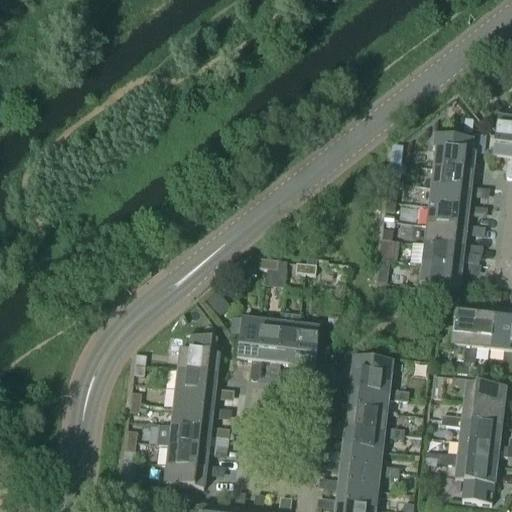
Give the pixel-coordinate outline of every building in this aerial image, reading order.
[(492,160),(511,163),(511,159),(511,122),(496,121),(492,160)] [(435,152),(433,172),(472,177),(475,157),(471,156),(472,143),(434,139),(432,152),(435,152)] [(391,157),(390,167),(400,168),(401,158),(391,157)] [(400,168),(390,167),(389,177),(399,178),(400,168)] [(433,172),(430,191),(470,196),(472,177),(433,172)] [(430,191),(428,210),(468,215),(470,196),(430,191)] [(387,195),(386,205),(395,206),(397,196),(387,195)] [(395,206),(386,205),(384,215),(394,217),(395,206)] [(428,210),(426,229),(465,234),(468,215),(428,210)] [(426,229),(424,248),(463,253),(465,234),(426,229)] [(382,233),(381,243),(391,244),(392,234),(382,233)] [(391,244),(381,243),(379,262),(396,264),(398,245),(391,244)] [(424,248),(422,267),(461,272),(463,253),(424,248)] [(256,272),(267,273),(268,264),(258,262),(256,272)] [(376,286),(386,288),(389,264),(379,263),(376,286)] [(268,264),(267,273),(277,275),(278,265),(268,264)] [(295,277),(305,278),(306,268),(296,267),(295,277)] [(461,272),(422,267),(419,287),(459,292),(461,272)] [(306,268),(305,278),(315,279),(316,269),(306,268)] [(450,349),(465,351),(470,351),(475,312),(455,309),(452,332),(444,331),(442,347),(450,348),(450,349)] [(475,352),(489,353),(494,314),(475,312),(470,351),(465,351),(464,360),(474,362),(475,352)] [(489,353),(503,355),(508,355),(511,323),(511,315),(494,314),(489,353)] [(275,367),(294,369),(299,330),(300,320),(281,317),(280,327),(275,367)] [(236,362),(256,365),(261,325),(232,322),(230,339),(239,340),(236,362)] [(511,323),(508,355),(503,355),(502,365),(511,365),(511,323)] [(256,365),(275,367),(280,327),(261,325),(256,365)] [(299,330),(294,369),(314,372),(319,332),(299,330)] [(179,354),(177,374),(216,379),(219,359),(214,358),(216,344),(186,341),(184,355),(179,354)] [(136,359),(135,369),(144,370),(146,360),(136,359)] [(473,371),(474,362),(464,360),(463,370),(473,371)] [(352,361),(349,394),(388,399),(387,404),(397,405),(399,395),(389,394),(392,366),(352,361)] [(511,369),(511,365),(502,365),(501,375),(511,376),(511,369)] [(144,370),(135,369),(133,379),(143,380),(144,370)] [(177,374),(175,393),(214,398),(216,379),(177,374)] [(463,407),(502,412),(505,392),(465,387),(466,383),(454,382),(453,389),(465,393),(463,407)] [(175,393),(173,412),(212,417),(214,398),(175,393)] [(349,394),(346,413),(386,418),(387,404),(388,399),(349,394)] [(408,396),(399,395),(397,405),(407,406),(408,396)] [(131,397),(130,407),(140,408),(141,398),(131,397)] [(140,408),(130,407),(129,417),(139,418),(140,408)] [(461,426),(500,431),(502,412),(463,407),(461,421),(461,426)] [(1,411),(0,417),(0,431),(10,433),(13,412),(1,411)] [(173,412),(170,431),(210,436),(212,417),(173,412)] [(346,413),(344,432),(384,437),(383,442),(393,443),(394,433),(384,432),(386,418),(346,413)] [(440,429),(450,430),(451,420),(442,419),(440,429)] [(460,431),(458,445),(498,450),(500,431),(461,426),(461,421),(451,420),(450,430),(460,431)] [(158,449),(168,450),(208,455),(210,436),(170,431),(160,430),(158,449)] [(344,432),(342,451),(381,456),(383,442),(384,437),(344,432)] [(394,433),(393,443),(403,444),(404,434),(394,433)] [(127,435),(126,445),(135,446),(137,436),(127,435)] [(135,446),(126,445),(124,455),(134,456),(135,446)] [(458,445),(457,459),(456,464),(496,469),(497,460),(506,461),(507,451),(498,450),(458,445)] [(168,450),(166,469),(205,474),(208,455),(168,450)] [(342,451),(340,470),(379,475),(378,480),(388,481),(390,471),(380,470),(381,456),(342,451)] [(436,467),(446,468),(447,458),(437,457),(436,467)] [(457,459),(447,458),(446,468),(456,470),(454,484),(463,486),(461,506),(491,509),(496,469),(456,464),(457,459)] [(123,464),(120,493),(120,495),(129,497),(133,466),(123,464)] [(205,474),(166,469),(164,489),(203,494),(205,474)] [(340,470),(337,490),(377,494),(378,480),(379,475),(340,470)] [(390,471),(388,481),(398,482),(399,472),(390,471)] [(337,490),(335,509),(359,511),(374,511),(377,494),(337,490)]
